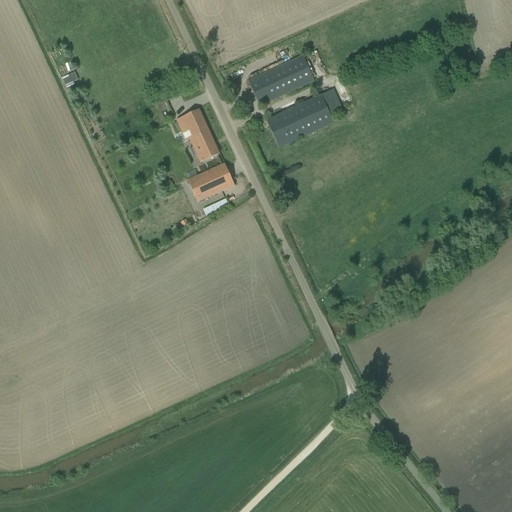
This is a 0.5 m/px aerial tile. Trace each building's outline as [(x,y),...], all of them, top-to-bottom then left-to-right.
[(321,67),(273,86),(279,101),(327,82),(321,67)] [(87,71),(72,78),(76,86),(91,79),(87,71)] [(283,130),(342,106),(347,119),(357,115),(346,88),(334,93),(332,85),(325,88),(328,95),(303,104),(301,100),(275,110),(283,130)] [(200,139),(212,163),(233,153),(211,106),(187,118),(198,140),(200,139)] [(342,108),(285,129),(291,145),(348,124),(342,108)] [(203,177),(207,199),(249,190),(245,168),(203,177)] [(214,208),(217,215),(241,206),(237,198),(214,208)]
